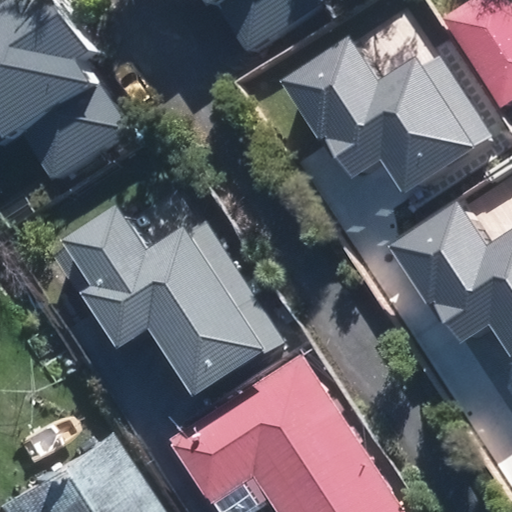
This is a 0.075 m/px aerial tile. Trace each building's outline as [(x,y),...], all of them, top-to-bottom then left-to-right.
[(134,129),(90,61),(100,54),(64,0),(0,0),(0,123),(10,140),(19,134),(50,182),(134,129)] [(214,0),(254,58),(336,3),(333,0),(214,0)] [(511,1),(511,0),(469,0),(443,17),(500,108),(511,100),(511,1)] [(350,39),(283,80),(344,181),(382,158),(402,190),(489,137),(433,46),(376,81),(350,39)] [(455,205),(391,244),(453,346),(495,321),(511,349),(511,230),(482,249),(455,205)] [(259,348),(178,227),(142,251),(114,210),(65,242),(93,285),(82,292),(119,346),(151,325),(195,391),(259,348)] [(411,511),(310,358),(174,448),(215,511),(266,478),(288,511),(411,511)] [(159,511),(111,436),(0,507),(0,511),(159,511)]
